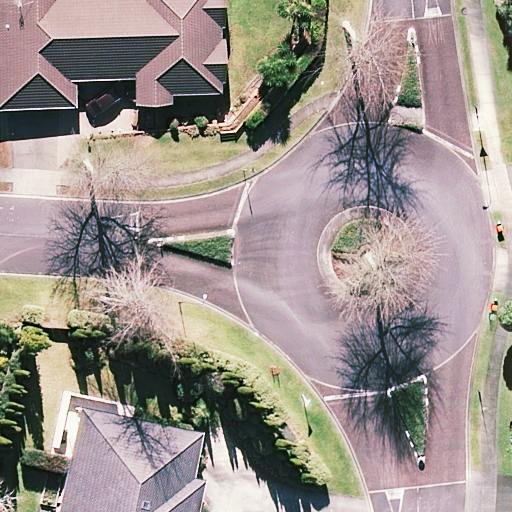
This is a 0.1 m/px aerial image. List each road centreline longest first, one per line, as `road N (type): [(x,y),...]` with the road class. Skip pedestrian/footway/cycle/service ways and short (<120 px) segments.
road 1 (residential): [(0,237),(276,250)]
road 2 (residential): [(387,159),(444,192),(467,252),(446,313),(390,347)]
road 3 (residential): [(390,347),(334,341),(309,326),(279,278),(276,250)]
road 4 (residential): [(428,511),(427,464),(390,347)]
road 5 (residential): [(387,159),(410,49),(409,0)]
road 6 (residential): [(276,250),(282,218),(324,170),(387,159)]
